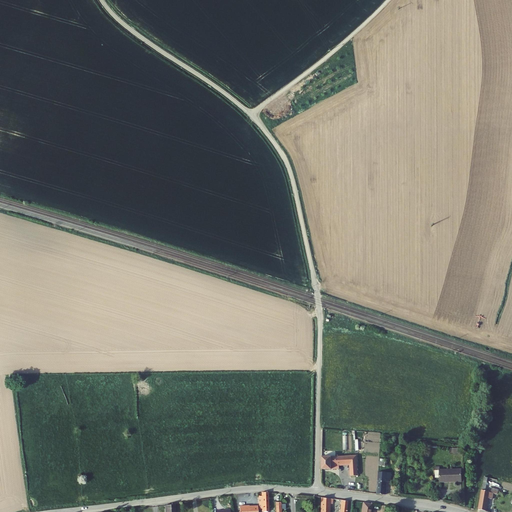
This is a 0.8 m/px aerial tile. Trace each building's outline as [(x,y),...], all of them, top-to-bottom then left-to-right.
[(321,458),(321,471),(337,471),(337,468),(348,467),(348,479),(356,479),(355,458),(330,459),(329,458),(321,458)] [(379,476),(378,492),(386,493),(388,471),(386,471),(387,467),(380,467),(380,476),(379,476)] [(440,481),(439,485),(461,486),(461,474),(436,473),(436,481),(440,481)] [(484,480),(479,507),(478,509),(480,509),(479,511),(490,511),(492,510),(487,509),(489,495),(492,482),(487,481),(484,480)] [(493,483),(492,482),(489,495),(494,496),(495,491),(498,492),(499,487),(492,486),(493,483)] [(260,497),(257,498),(257,511),(267,511),(267,494),(259,494),(260,497)] [(346,511),(347,503),(341,502),(339,511),(329,511),(330,506),(332,506),(333,501),(321,499),(320,511),(346,511)]
